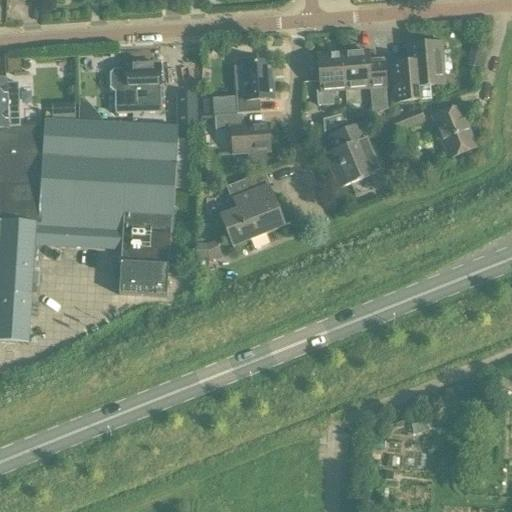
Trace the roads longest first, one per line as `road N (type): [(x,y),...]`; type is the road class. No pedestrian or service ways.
road 1 (secondary): [(0,461),(511,259)]
road 2 (residential): [(0,44),(298,23)]
road 3 (residential): [(298,23),(511,7)]
road 4 (residential): [(321,215),(294,124),(298,23)]
road 5 (unclassified): [(511,357),(338,425)]
